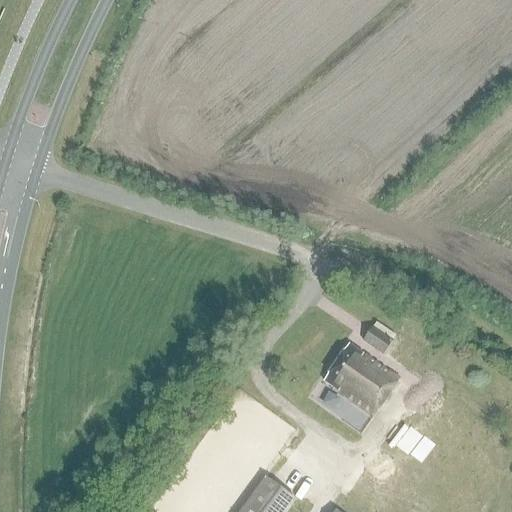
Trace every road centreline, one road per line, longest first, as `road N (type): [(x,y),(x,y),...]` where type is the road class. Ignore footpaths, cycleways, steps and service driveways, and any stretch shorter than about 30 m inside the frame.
road 1 (track): [(317,258),(306,303),(160,443),(107,511)]
road 2 (unclassified): [(35,170),(317,258)]
road 3 (track): [(317,258),(419,288),(511,338)]
road 4 (tertiary): [(35,170),(105,0)]
road 5 (tertiary): [(68,0),(4,160)]
road 6 (tertiary): [(0,323),(35,170)]
